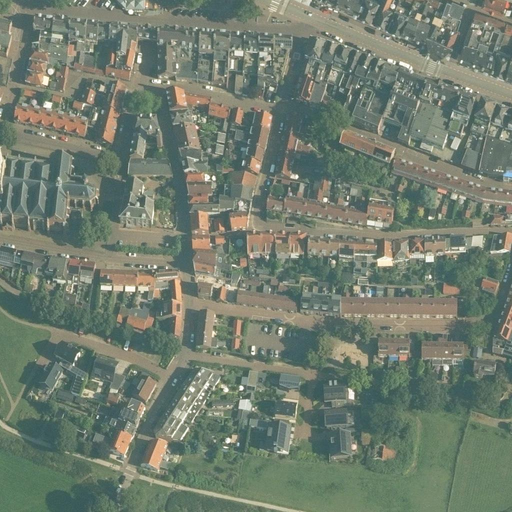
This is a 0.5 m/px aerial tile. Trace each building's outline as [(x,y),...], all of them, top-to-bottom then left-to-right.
[(119,0),(117,2),(116,3),(125,12),(130,8),(134,12),(144,12),(143,0),(119,0)] [(347,0),(345,7),(356,12),(360,0),(347,0)] [(360,0),(356,12),(371,18),(378,0),(360,0)] [(378,0),(371,18),(387,25),(394,8),(388,5),(390,0),(378,0)] [(412,0),(412,2),(408,12),(400,31),(411,35),(422,8),(423,9),(426,1),(425,0),(412,0)] [(437,6),(430,24),(429,23),(422,39),(422,40),(420,43),(419,47),(446,59),(448,55),(452,43),(457,29),(460,18),(459,17),(464,5),(451,0),(451,2),(446,0),(445,2),(440,0),(439,0),(437,6)] [(501,13),(505,0),(483,0),(481,6),(501,13)] [(422,8),(411,35),(422,40),(422,39),(429,23),(430,24),(437,6),(426,1),(423,9),(422,8)] [(394,8),(387,25),(400,31),(408,12),(395,7),(394,8)] [(472,17),(494,25),(496,18),(474,10),(472,17)] [(492,30),(499,32),(493,51),(486,48),(480,66),(490,69),(506,22),(496,18),(494,25),(492,30)] [(40,40),(52,41),(52,38),(53,35),(54,30),(55,21),(35,19),(33,33),(34,33),(32,46),(39,46),(40,40)] [(68,51),(69,47),(69,43),(69,40),(70,40),(71,24),(55,21),(54,30),(53,35),(52,38),(52,41),(50,55),(49,60),(48,65),(58,67),(59,63),(62,64),(62,66),(66,66),(66,68),(67,68),(69,51),(68,51)] [(511,50),(511,24),(506,22),(490,69),(504,74),(511,50)] [(0,57),(7,59),(11,42),(6,43),(10,29),(4,28),(5,25),(0,24),(0,57)] [(87,25),(71,24),(70,40),(69,40),(69,43),(77,44),(76,54),(75,63),(74,70),(81,72),(83,67),(83,64),(84,58),(84,54),(87,25)] [(458,58),(471,62),(479,38),(478,36),(480,31),(478,30),(478,27),(470,24),(458,58)] [(97,47),(97,44),(99,26),(87,25),(84,54),(93,55),(94,47),(97,47)] [(111,28),(99,26),(97,44),(98,44),(98,42),(105,43),(104,48),(109,48),(110,44),(111,28)] [(118,45),(120,28),(111,28),(110,44),(118,45)] [(117,64),(116,74),(122,75),(123,71),(124,67),(125,61),(126,60),(126,58),(127,55),(128,47),(129,29),(120,28),(118,45),(117,53),(117,60),(117,64)] [(122,75),(121,81),(129,82),(130,77),(131,72),(135,55),(136,47),(137,47),(137,43),(138,36),(141,36),(141,38),(143,39),(143,33),(144,31),(129,29),(128,47),(127,55),(126,58),(126,60),(125,61),(124,67),(123,71),(122,75)] [(149,31),(144,31),(143,33),(143,39),(141,38),(141,36),(138,36),(137,43),(148,43),(149,43),(158,44),(158,32),(149,31)] [(157,50),(158,50),(175,51),(199,53),(200,45),(201,35),(158,32),(158,44),(157,50)] [(199,57),(214,58),(215,36),(201,35),(200,45),(199,53),(199,57)] [(230,37),(215,36),(214,58),(229,59),(230,37)] [(230,37),(229,59),(228,74),(236,74),(234,95),(241,96),(242,81),(243,74),(244,56),(245,38),(230,37)] [(259,39),(245,38),(244,56),(258,57),(259,39)] [(481,40),(479,38),(471,62),(480,66),(486,48),(488,43),(481,40)] [(259,39),(258,57),(257,77),(258,77),(257,89),(264,91),(264,90),(264,84),(277,87),(279,80),(282,81),(289,53),(292,53),(292,41),(259,39)] [(315,64),(321,66),(327,46),(310,41),(305,59),(305,62),(300,80),(307,82),(311,68),(314,69),(315,64)] [(334,64),(339,50),(327,46),(321,66),(320,69),(321,69),(319,74),(324,76),(327,67),(333,69),(333,68),(334,64)] [(44,52),(32,50),(29,62),(30,62),(48,65),(49,60),(50,55),(44,54),(44,52)] [(158,79),(175,79),(175,51),(158,50),(158,79)] [(350,53),(339,50),(334,64),(333,68),(333,69),(331,74),(330,78),(327,87),(339,92),(344,78),(344,77),(352,54),(350,53)] [(75,51),(69,51),(67,68),(73,68),(75,51)] [(199,53),(175,51),(175,79),(185,82),(197,83),(198,75),(199,57),(199,53)] [(109,52),(107,72),(106,78),(115,79),(116,74),(117,64),(117,60),(117,53),(109,52)] [(354,81),(355,81),(363,58),(352,54),(344,77),(351,80),(346,94),(350,95),(353,87),(352,87),(354,81)] [(249,77),(257,77),(258,57),(244,56),(243,74),(242,81),(241,96),(248,98),(249,77)] [(81,72),(94,75),(95,70),(95,69),(96,59),(84,58),(83,64),(83,67),(81,72)] [(367,81),(374,63),(363,58),(355,81),(354,81),(352,87),(353,87),(350,95),(345,108),(345,109),(356,113),(364,91),(364,92),(368,82),(367,81)] [(58,67),(48,65),(30,62),(28,73),(44,77),(45,77),(46,69),(52,71),(53,67),(58,68),(58,67)] [(367,117),(379,85),(385,67),(374,63),(367,81),(368,82),(364,92),(364,91),(356,113),(354,116),(352,123),(363,128),(367,117)] [(400,73),(385,67),(379,85),(394,90),(400,73)] [(61,68),(58,80),(65,81),(68,69),(61,68)] [(94,75),(106,78),(107,72),(95,69),(95,70),(94,75)] [(41,89),(44,77),(28,73),(25,85),(41,89)] [(423,96),(427,83),(404,74),(400,73),(394,90),(389,104),(390,105),(384,121),(383,123),(402,130),(409,133),(416,115),(423,96)] [(310,107),(319,110),(322,102),(324,97),(325,93),(327,87),(330,78),(324,76),(319,74),(316,85),(315,89),(314,89),(309,106),(310,107)] [(212,76),(198,75),(197,83),(212,86),(212,83),(212,80),(212,76)] [(65,81),(58,80),(56,91),(63,93),(65,81)] [(88,80),(85,92),(90,93),(91,87),(93,81),(88,80)] [(316,85),(307,82),(300,80),(294,101),(309,106),(314,89),(315,89),(316,85)] [(416,115),(409,133),(411,133),(409,138),(411,138),(411,139),(442,150),(448,134),(461,139),(465,128),(466,127),(467,126),(468,122),(472,110),(475,102),(475,100),(427,83),(423,96),(416,115)] [(123,103),(127,90),(106,84),(104,90),(108,91),(106,98),(123,103)] [(36,93),(22,90),(21,97),(35,99),(36,93)] [(96,95),(90,93),(85,92),(81,104),(81,105),(83,105),(88,107),(92,108),(93,108),(96,95)] [(210,110),(211,105),(212,99),(183,95),(183,94),(166,94),(167,98),(168,106),(169,111),(170,115),(187,113),(188,113),(189,114),(192,115),(193,107),(204,109),(210,109),(210,110)] [(62,99),(53,96),(51,102),(60,105),(62,99)] [(324,97),(322,102),(319,110),(331,115),(336,101),(333,100),(333,102),(331,101),(331,99),(324,97)] [(106,100),(103,111),(119,115),(120,112),(123,103),(106,98),(106,100)] [(82,111),(83,105),(81,105),(81,104),(74,102),(72,109),(82,111)] [(486,138),(496,108),(480,103),(478,108),(479,108),(474,120),(469,134),(485,140),(486,138)] [(222,120),(228,122),(230,110),(211,105),(210,110),(210,109),(208,117),(222,120)] [(14,124),(25,126),(29,108),(17,106),(14,124)] [(345,109),(345,108),(339,106),(335,116),(341,119),(345,109)] [(25,126),(37,128),(41,110),(29,108),(25,126)] [(103,111),(93,108),(92,108),(91,112),(88,122),(89,122),(87,129),(95,131),(95,134),(96,134),(94,142),(112,147),(119,115),(103,111)] [(486,138),(485,140),(486,140),(485,142),(484,142),(481,159),(478,175),(487,178),(492,163),(510,113),(496,108),(486,138)] [(354,116),(356,113),(345,109),(341,119),(352,123),(354,116)] [(38,128),(49,130),(53,113),(46,112),(43,111),(41,110),(37,128),(38,128)] [(243,113),(233,111),(230,126),(240,128),(243,113)] [(49,130),(61,133),(65,116),(53,113),(49,130)] [(192,128),(189,114),(188,113),(187,113),(170,115),(173,130),(192,128)] [(505,171),(511,152),(511,114),(510,113),(492,163),(487,178),(489,179),(502,181),(505,171)] [(248,123),(252,123),(251,130),(268,134),(269,134),(272,119),(254,115),(250,114),(248,123)] [(77,119),(65,116),(61,133),(73,136),(77,119)] [(286,127),(307,131),(308,127),(301,125),(302,119),(288,116),(286,127)] [(367,117),(363,128),(378,135),(383,123),(384,121),(380,119),(379,121),(367,117)] [(87,129),(89,122),(88,122),(77,119),(73,136),(85,139),(87,129)] [(134,137),(132,147),(145,149),(145,146),(157,146),(158,149),(161,149),(163,147),(161,142),(161,141),(157,142),(156,137),(159,137),(156,120),(135,121),(134,137)] [(228,122),(222,120),(219,132),(225,134),(228,122)] [(286,127),(284,137),(298,140),(299,134),(306,135),(307,131),(286,127)] [(194,128),(192,128),(173,130),(178,153),(179,153),(200,154),(194,128)] [(236,133),(235,137),(266,143),(268,134),(251,130),(250,135),(236,133)] [(408,147),(411,139),(411,138),(409,138),(411,133),(409,133),(402,130),(398,142),(408,147)] [(225,135),(218,135),(217,144),(224,145),(225,135)] [(359,156),(364,142),(346,136),(341,148),(357,155),(359,156)] [(247,150),(248,150),(263,153),(264,153),(266,143),(235,137),(234,142),(248,145),(247,150)] [(297,145),(298,140),(284,137),(282,147),(309,153),(310,148),(297,145)] [(456,151),(461,140),(455,138),(450,149),(456,151)] [(480,140),(475,153),(474,154),(467,151),(461,168),(478,175),(481,159),(484,142),(480,140)] [(378,148),(364,142),(359,156),(373,161),(378,148)] [(143,162),(145,149),(132,147),(130,157),(129,165),(128,177),(172,179),(167,159),(160,158),(159,163),(143,162)] [(223,147),(216,147),(215,156),(222,157),(223,147)] [(282,147),(280,157),(294,160),(295,154),(308,157),(309,153),(282,147)] [(394,154),(378,148),(373,161),(389,168),(394,154)] [(248,150),(245,162),(261,165),(263,153),(248,150)] [(511,182),(511,152),(505,171),(502,181),(511,182)] [(179,155),(181,164),(207,164),(208,164),(208,160),(201,159),(202,154),(200,154),(179,153),(179,155)] [(4,177),(2,179),(0,178),(0,205),(2,206),(2,212),(0,211),(0,213),(2,214),(0,223),(0,224),(0,225),(0,229),(1,229),(1,230),(2,230),(2,231),(12,232),(12,231),(13,231),(13,230),(14,231),(15,227),(28,229),(28,232),(30,233),(31,229),(34,229),(33,231),(35,231),(35,230),(43,231),(43,232),(44,233),(45,230),(47,231),(47,234),(49,234),(49,231),(64,232),(63,235),(66,236),(66,233),(69,233),(69,231),(66,231),(67,225),(70,225),(70,224),(76,225),(76,220),(81,221),(82,211),(83,211),(83,212),(84,212),(84,210),(91,211),(91,212),(92,212),(92,209),(96,206),(98,207),(98,205),(96,204),(97,198),(99,198),(99,196),(96,197),(92,193),(93,190),(92,190),(89,190),(87,188),(85,188),(85,186),(87,186),(87,184),(85,185),(83,183),(84,181),(83,180),(82,182),(79,182),(79,179),(78,179),(78,178),(79,178),(79,177),(78,177),(76,174),(75,175),(74,175),(75,174),(72,173),(73,167),(75,168),(75,166),(73,166),(72,165),(64,165),(57,164),(56,164),(55,164),(54,168),(53,168),(52,171),(36,170),(37,166),(35,166),(36,163),(37,160),(8,157),(7,166),(3,166),(3,167),(2,168),(2,171),(3,173),(5,173),(4,177)] [(278,167),(305,173),(311,174),(312,170),(293,166),(294,160),(280,157),(278,167)] [(403,177),(407,164),(396,160),(391,174),(403,177)] [(244,162),(243,166),(241,174),(257,177),(261,165),(245,162),(244,162)] [(338,171),(341,164),(333,162),(331,169),(338,171)] [(222,175),(223,169),(207,168),(207,164),(181,164),(184,175),(184,176),(203,175),(210,175),(214,175),(222,175)] [(418,167),(407,164),(403,177),(414,181),(418,167)] [(304,177),(305,173),(278,167),(276,178),(290,181),(291,174),(304,177)] [(430,171),(418,167),(414,181),(425,185),(430,171)] [(441,175),(430,171),(425,185),(436,189),(441,175)] [(184,176),(186,186),(196,186),(205,186),(205,187),(212,187),(215,187),(215,180),(210,180),(210,175),(203,175),(184,176)] [(232,188),(253,191),(257,179),(238,175),(236,175),(233,175),(230,175),(227,188),(232,188)] [(452,179),(441,175),(436,189),(447,192),(452,179)] [(321,179),(320,187),(315,219),(325,221),(328,207),(321,206),(324,193),(326,194),(328,180),(321,179)] [(463,182),(452,179),(447,192),(459,196),(463,182)] [(475,186),(463,182),(459,196),(470,200),(475,186)] [(143,188),(127,185),(124,208),(120,225),(152,229),(154,209),(153,209),(154,200),(154,198),(146,198),(145,199),(144,203),(141,202),(143,188)] [(298,190),(298,195),(294,215),(304,217),(307,203),(301,202),(303,187),(307,188),(307,186),(304,186),(299,185),(298,190)] [(196,186),(186,186),(186,188),(188,199),(208,199),(212,199),(212,189),(212,187),(205,187),(205,186),(196,186)] [(307,203),(304,217),(315,219),(320,187),(314,186),(313,192),(315,192),(313,204),(307,203)] [(486,190),(475,186),(470,200),(481,204),(486,190)] [(403,189),(396,187),(394,192),(401,195),(403,189)] [(251,204),(253,191),(232,188),(231,202),(236,203),(240,203),(249,205),(250,204),(251,204)] [(495,191),(486,190),(481,204),(493,206),(495,191)] [(493,206),(505,207),(507,193),(495,191),(493,206)] [(284,214),(294,215),(298,195),(293,194),(292,200),(286,199),(286,202),(284,214)] [(334,208),(328,207),(325,221),(335,222),(340,196),(340,194),(338,194),(338,197),(335,196),(335,201),(334,208)] [(335,222),(345,224),(348,210),(341,209),(343,202),(344,196),(340,196),(335,222)] [(208,208),(208,199),(188,199),(189,209),(208,208)] [(354,211),(348,210),(345,224),(355,226),(360,200),(356,199),(354,211)] [(236,203),(231,202),(219,200),(219,208),(219,214),(223,213),(235,213),(236,203)] [(266,211),(284,214),(286,202),(268,200),(266,211)] [(364,200),(360,200),(355,226),(366,228),(367,225),(368,213),(362,212),(364,200)] [(375,226),(378,202),(370,201),(368,213),(367,225),(375,226)] [(375,226),(383,227),(386,203),(378,202),(375,226)] [(239,217),(249,215),(251,205),(249,205),(240,203),(239,217)] [(395,204),(386,203),(383,227),(392,228),(395,204)] [(219,208),(208,208),(189,209),(190,217),(207,216),(218,216),(218,214),(219,214),(219,208)] [(436,211),(431,210),(430,213),(428,219),(434,220),(436,211)] [(229,218),(230,226),(248,223),(249,216),(249,215),(239,217),(229,218)] [(190,218),(191,227),(207,226),(207,216),(190,218)] [(503,218),(493,217),(491,227),(500,227),(503,218)] [(224,233),(223,221),(214,222),(215,234),(224,233)] [(247,230),(248,223),(230,226),(231,232),(247,230)] [(208,235),(207,226),(191,227),(191,236),(208,235)] [(247,255),(262,255),(262,235),(260,235),(247,237),(247,255)] [(262,235),(262,255),(273,255),(273,257),(276,257),(276,235),(262,235)] [(290,257),(290,255),(291,235),(276,235),(276,257),(290,257)] [(306,236),(291,235),(290,255),(303,256),(304,248),(305,248),(306,236)] [(491,255),(481,255),(481,260),(507,261),(508,255),(509,255),(511,238),(511,236),(494,238),(491,255)] [(471,251),(481,252),(483,238),(472,239),(471,251)] [(210,253),(209,239),(192,240),(193,254),(210,253)] [(450,240),(450,242),(446,242),(446,244),(446,246),(445,256),(465,255),(465,251),(471,251),(472,239),(465,240),(465,239),(450,240)] [(307,256),(318,257),(319,240),(309,240),(307,256)] [(330,241),(319,240),(318,257),(328,258),(330,241)] [(446,244),(446,242),(446,240),(435,241),(435,257),(435,259),(445,258),(445,256),(446,246),(446,244)] [(339,259),(339,257),(341,242),(330,241),(328,258),(339,259)] [(425,257),(425,259),(435,259),(435,257),(435,241),(425,241),(425,242),(425,256),(425,257)] [(355,259),(355,258),(354,257),(355,243),(341,242),(339,257),(339,259),(338,267),(354,268),(355,259)] [(425,242),(410,243),(410,259),(410,270),(419,270),(419,263),(424,263),(424,259),(425,259),(425,257),(425,256),(425,242)] [(366,244),(355,243),(354,257),(355,258),(355,259),(354,268),(354,274),(366,275),(374,275),(374,269),(377,269),(377,266),(369,265),(370,254),(367,254),(367,252),(365,252),(366,244)] [(393,265),(393,266),(397,266),(397,271),(410,270),(410,259),(410,243),(393,243),(393,244),(393,265)] [(377,260),(377,244),(366,244),(365,252),(367,252),(367,254),(370,254),(369,265),(377,266),(377,260)] [(377,266),(377,269),(392,269),(392,266),(393,266),(393,265),(393,244),(388,244),(377,244),(377,260),(377,266)] [(20,272),(20,271),(21,268),(23,254),(1,249),(0,253),(0,263),(13,266),(13,270),(20,272)] [(21,268),(20,271),(27,273),(28,275),(30,274),(32,274),(32,272),(36,257),(23,254),(21,268)] [(193,265),(216,270),(223,272),(224,263),(216,263),(216,255),(193,254),(193,265)] [(47,260),(36,257),(32,272),(32,274),(36,275),(37,272),(45,273),(47,260)] [(66,285),(69,263),(48,260),(45,275),(53,277),(52,282),(66,285)] [(69,263),(66,285),(77,287),(78,280),(81,265),(69,263)] [(81,265),(78,280),(93,282),(95,267),(81,265)] [(194,273),(195,275),(203,277),(214,279),(216,270),(193,265),(194,273)] [(100,287),(112,288),(113,274),(100,273),(100,287)] [(125,274),(113,274),(112,288),(124,289),(125,274)] [(124,289),(137,289),(138,275),(125,274),(124,289)] [(166,302),(166,307),(181,308),(179,283),(180,283),(179,274),(156,275),(156,276),(155,285),(154,292),(170,291),(171,302),(166,302)] [(230,274),(228,282),(230,283),(229,287),(236,287),(241,276),(240,276),(230,274)] [(156,276),(138,275),(137,289),(149,290),(148,294),(149,294),(153,295),(154,292),(155,285),(156,276)] [(220,281),(214,280),(203,278),(195,276),(195,277),(195,278),(197,286),(198,286),(212,287),(213,287),(214,288),(218,289),(219,289),(220,281)] [(280,281),(271,280),(270,286),(275,287),(274,292),(278,293),(288,294),(289,288),(279,287),(280,281)] [(485,280),(480,293),(495,298),(499,285),(485,280)] [(460,285),(443,284),(443,296),(459,297),(460,285)] [(211,296),(212,287),(198,286),(198,295),(198,299),(213,301),(213,297),(211,296)] [(425,297),(426,297),(428,297),(433,298),(433,291),(434,288),(426,287),(425,297)] [(216,302),(225,303),(228,291),(218,289),(216,302)] [(248,307),(250,296),(238,294),(236,305),(248,307)] [(312,295),(302,294),(302,298),(300,314),(303,314),(310,315),(312,295)] [(64,295),(63,302),(61,307),(73,311),(74,306),(75,306),(77,297),(64,295)] [(312,295),(310,315),(320,316),(322,296),(312,295)] [(400,318),(412,318),(412,302),(409,302),(409,295),(403,295),(403,302),(400,302),(400,318)] [(248,307),(260,309),(262,298),(250,296),(248,307)] [(328,316),(330,317),(332,297),(322,296),(320,316),(328,316)] [(341,298),(332,297),(330,317),(341,318),(341,302),(341,298)] [(416,302),(416,318),(426,318),(426,302),(426,297),(425,297),(422,297),(422,302),(416,302)] [(426,297),(426,302),(426,318),(436,318),(436,302),(428,302),(428,297),(426,297)] [(446,319),(447,302),(445,302),(445,297),(436,297),(436,302),(436,318),(446,319)] [(272,310),(274,299),(262,298),(260,309),(272,310)] [(448,302),(447,302),(446,319),(457,319),(457,310),(461,310),(461,303),(456,303),(456,302),(454,302),(454,298),(448,298),(448,302)] [(272,310),(284,312),(286,301),(274,299),(272,310)] [(298,302),(286,301),(284,312),(296,314),(298,302)] [(355,302),(341,302),(341,318),(355,318),(355,302)] [(366,302),(355,302),(355,318),(366,318),(366,302)] [(366,318),(378,318),(378,302),(366,302),(366,318)] [(389,302),(378,302),(378,318),(389,318),(389,302)] [(389,318),(400,318),(400,302),(389,302),(389,318)] [(131,312),(130,312),(127,322),(126,327),(143,332),(146,323),(147,323),(152,305),(144,303),(142,312),(132,309),(131,312)] [(156,322),(164,322),(181,322),(181,308),(166,307),(158,306),(156,322)] [(511,310),(505,308),(498,327),(497,330),(511,335),(511,334),(511,333),(511,310)] [(122,320),(127,322),(130,312),(120,310),(118,318),(114,316),(113,323),(121,325),(122,320)] [(199,326),(213,328),(214,316),(200,314),(199,326)] [(181,323),(181,322),(164,322),(163,328),(171,329),(170,340),(179,341),(181,323)] [(212,340),(213,328),(199,326),(197,338),(212,340)] [(507,345),(511,335),(497,330),(493,342),(493,349),(495,350),(496,347),(500,348),(502,343),(507,345)] [(511,360),(511,333),(511,334),(511,335),(507,345),(504,354),(502,357),(511,360)] [(443,336),(439,336),(438,347),(432,347),(432,362),(432,367),(443,367),(442,367),(443,362),(443,336)] [(453,366),(453,347),(447,347),(447,336),(443,336),(443,362),(442,367),(453,367),(453,366)] [(212,340),(197,338),(196,349),(196,350),(210,352),(210,351),(211,349),(217,349),(217,340),(212,340)] [(378,359),(388,359),(388,343),(378,343),(378,354),(374,354),(374,358),(378,358),(378,359)] [(399,343),(388,343),(388,359),(399,359),(399,343)] [(410,343),(399,343),(399,359),(409,359),(414,359),(414,354),(409,354),(410,343)] [(495,352),(504,354),(507,345),(502,343),(500,348),(496,347),(495,350),(495,352)] [(59,367),(70,374),(73,369),(80,356),(62,346),(55,359),(62,363),(60,367),(59,367)] [(422,362),(432,362),(432,347),(422,346),(422,354),(417,354),(417,359),(422,359),(422,362)] [(453,347),(453,366),(463,366),(464,352),(468,352),(468,347),(453,347)] [(99,360),(94,374),(95,375),(96,373),(105,376),(104,377),(114,380),(110,391),(118,393),(125,379),(115,376),(118,366),(99,360)] [(495,368),(474,364),(473,376),(474,376),(474,379),(481,380),(482,377),(494,379),(495,368)] [(52,393),(62,375),(50,368),(47,373),(46,373),(44,376),(45,376),(40,386),(52,393)] [(194,373),(189,382),(208,384),(207,385),(214,390),(220,379),(214,375),(211,375),(210,373),(209,371),(205,371),(203,372),(202,374),(194,373)] [(250,388),(255,389),(258,375),(249,373),(247,388),(250,388)] [(140,384),(137,390),(132,399),(145,406),(155,387),(145,382),(146,380),(141,377),(137,383),(140,384)] [(299,392),(301,381),(281,378),(279,390),(289,393),(299,392)] [(81,388),(85,382),(80,379),(76,386),(81,388)] [(208,398),(214,390),(207,385),(208,384),(189,382),(184,390),(191,391),(203,392),(202,394),(208,398)] [(335,410),(353,409),(352,402),(348,402),(348,387),(344,387),(324,388),(325,404),(335,403),(335,410)] [(184,390),(178,398),(184,399),(197,400),(197,402),(203,406),(208,398),(202,394),(203,392),(191,391),(184,390)] [(73,402),(75,397),(65,394),(63,399),(73,402)] [(120,399),(110,396),(108,405),(117,408),(120,399)] [(198,414),(203,406),(197,402),(197,400),(184,399),(178,398),(173,406),(192,408),(191,410),(198,414)] [(246,413),(252,413),(253,403),(247,402),(246,402),(244,412),(246,413)] [(119,412),(124,414),(141,420),(145,411),(129,404),(126,409),(121,407),(119,412)] [(277,404),(275,418),(295,421),(297,407),(277,404)] [(173,406),(168,414),(187,416),(186,418),(193,422),(198,414),(191,410),(192,408),(173,406)] [(369,414),(370,420),(375,419),(377,407),(361,408),(361,414),(369,414)] [(136,431),(141,420),(124,414),(119,412),(112,410),(108,420),(114,422),(120,424),(119,425),(125,427),(136,431)] [(241,422),(243,422),(248,423),(250,414),(243,412),(241,422)] [(62,416),(55,413),(53,418),(60,421),(62,416)] [(191,426),(193,422),(186,418),(187,416),(168,414),(163,422),(166,422),(183,424),(184,422),(191,426)] [(354,414),(326,416),(327,430),(355,428),(354,414)] [(89,425),(79,421),(76,427),(86,431),(89,425)] [(116,434),(132,441),(136,431),(125,427),(119,425),(120,424),(114,422),(111,431),(110,432),(116,434)] [(163,422),(157,431),(177,433),(176,434),(183,438),(188,430),(181,426),(183,424),(166,422),(163,422)] [(266,431),(267,424),(250,422),(249,428),(266,431)] [(382,425),(379,442),(403,444),(406,427),(382,425)] [(86,432),(72,426),(68,435),(82,441),(86,432)] [(111,443),(128,450),(132,441),(116,434),(110,432),(111,431),(107,429),(107,430),(111,442),(111,443)] [(241,434),(241,436),(247,437),(248,430),(242,429),(238,429),(237,433),(241,434)] [(269,429),(267,452),(286,454),(289,431),(284,431),(283,432),(276,431),(276,430),(269,429)] [(180,442),(183,438),(176,434),(177,433),(157,431),(154,436),(156,440),(180,442)] [(247,437),(241,436),(238,449),(244,451),(247,437)] [(124,459),(128,450),(111,443),(111,442),(104,439),(99,437),(97,444),(102,446),(110,449),(109,453),(124,459)] [(331,439),(332,459),(350,458),(350,453),(355,452),(354,443),(349,443),(349,438),(331,439)] [(168,448),(149,445),(140,467),(157,473),(158,470),(168,474),(170,467),(161,464),(168,448)] [(396,451),(369,447),(367,461),(394,465),(401,467),(404,452),(396,451)]
